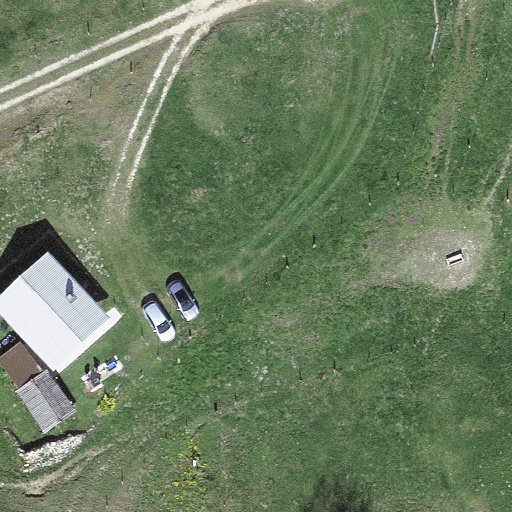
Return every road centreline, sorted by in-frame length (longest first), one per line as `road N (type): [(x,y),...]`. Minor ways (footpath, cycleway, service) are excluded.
road 1 (track): [(210,6),(173,50),(121,184),(123,239),(146,278),(174,287),(227,268),(301,203),(348,113),(350,37),(330,0)]
road 2 (track): [(0,98),(226,0)]
